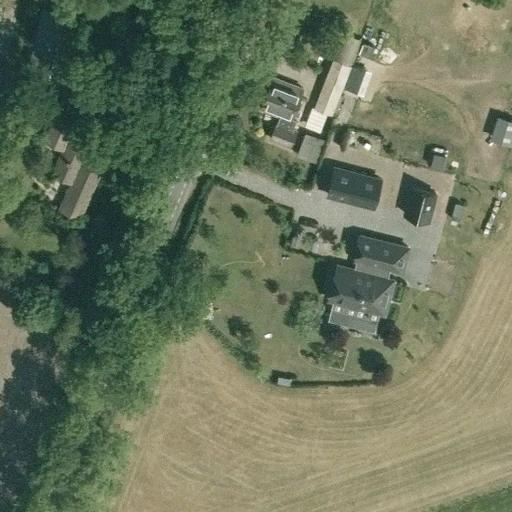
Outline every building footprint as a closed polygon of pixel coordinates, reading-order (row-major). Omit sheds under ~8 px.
[(42,5),(41,8),(27,69),(71,79),(84,20),(83,19),(84,15),(42,5)] [(361,41),(343,34),(332,62),(350,69),(352,63),(361,41)] [(362,40),(358,53),(370,57),(374,45),(362,40)] [(350,69),(344,86),(357,91),(365,68),(352,63),(350,69)] [(348,72),(329,64),(313,106),(332,115),(348,72)] [(295,120),(291,118),(302,88),(273,77),(261,108),(280,116),(277,123),(276,123),(270,138),(290,146),(296,130),(292,129),(295,120)] [(43,141),(62,150),(51,174),(71,183),(59,209),(79,219),(100,173),(81,164),(91,143),(82,138),(87,128),(56,113),(43,141)] [(511,118),(498,114),(490,138),(511,144),(511,118)] [(324,140),(305,132),(296,155),(316,162),(324,140)] [(381,178),(334,166),(327,193),(374,205),(381,178)] [(414,188),(407,215),(430,221),(437,194),(414,188)] [(451,218),(459,220),(463,203),(455,201),(451,218)] [(336,265),(328,299),(384,313),(392,279),(386,278),(389,268),(401,271),(407,247),(360,235),(354,259),(356,260),(354,269),(336,265)] [(381,324),(362,321),(361,331),(379,333),(381,324)]
